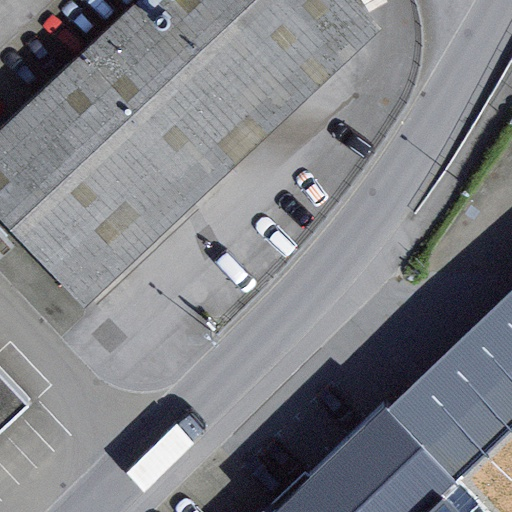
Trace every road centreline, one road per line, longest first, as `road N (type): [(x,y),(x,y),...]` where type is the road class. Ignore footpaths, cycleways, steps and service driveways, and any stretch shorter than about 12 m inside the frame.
road 1 (residential): [(166,455),(330,286),(466,111),(511,24)]
road 2 (unclassified): [(166,455),(0,282)]
